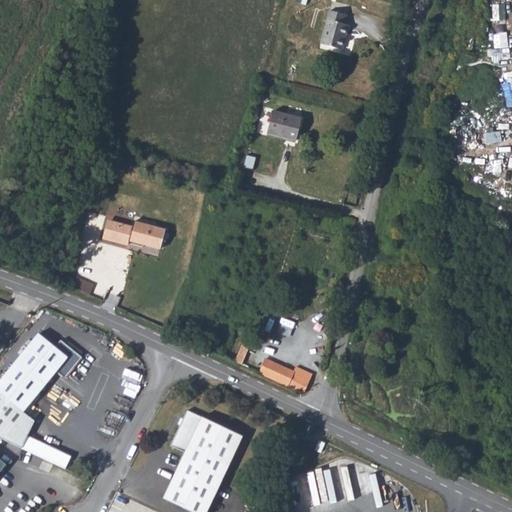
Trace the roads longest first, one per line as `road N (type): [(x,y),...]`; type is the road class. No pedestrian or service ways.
road 1 (tertiary): [(425,0),(392,110),(337,365),(317,417)]
road 2 (tertiary): [(317,417),(511,509)]
road 3 (tertiary): [(0,278),(173,348)]
road 4 (unclassified): [(173,348),(87,511)]
road 5 (tertiary): [(173,348),(317,417)]
